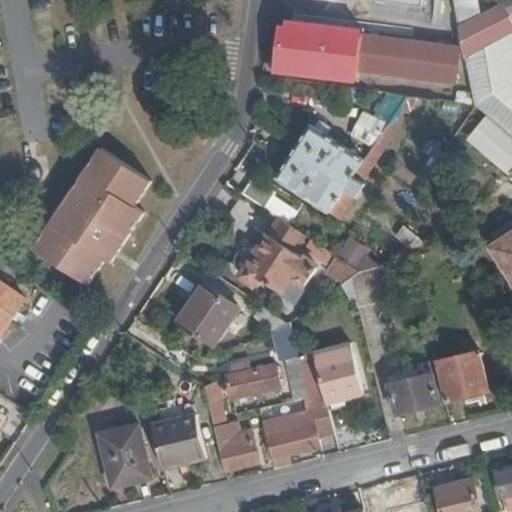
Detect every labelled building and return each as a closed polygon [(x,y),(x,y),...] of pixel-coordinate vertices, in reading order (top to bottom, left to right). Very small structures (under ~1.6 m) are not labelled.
[(452,0),(458,27),(482,14),(479,0),(452,0)] [(511,22),(502,4),(482,14),(458,27),(465,60),(489,47),(511,33),(511,22)] [(362,57),(360,69),(456,83),(460,48),(365,35),(365,37),(362,37),(363,30),(288,19),(287,26),(281,25),(275,70),(356,82),(360,57),(362,57)] [(489,47),(465,60),(473,98),(497,93),(489,47)] [(345,220),(420,97),(392,93),(377,117),(363,109),(354,134),(364,141),(349,151),(313,127),(282,177),(345,220)] [(511,136),(488,116),(470,138),(511,173),(511,136)] [(147,211),(137,204),(154,179),(103,146),(36,247),(90,284),(106,258),(112,263),(147,211)] [(243,193),(290,225),(298,213),(251,181),(243,193)] [(511,234),(492,246),(511,277),(511,234)] [(282,292),(303,258),(270,236),(248,270),(282,292)] [(411,259),(416,280),(471,266),(465,243),(411,259)] [(337,257),(359,272),(366,261),(344,246),(337,257)] [(359,272),(337,257),(327,272),(345,284),(353,279),(361,273),(359,272)] [(384,266),(361,273),(353,279),(360,308),(393,300),(384,266)] [(0,335),(25,298),(0,281),(0,335)] [(214,345),(237,307),(204,285),(180,322),(214,345)] [(136,344),(120,367),(142,382),(158,358),(136,344)] [(318,362),(326,393),(328,401),(328,402),(366,395),(356,354),(318,362)] [(450,402),(489,393),(479,354),(440,363),(450,402)] [(234,374),(225,378),(232,402),(282,388),(276,364),(255,369),(252,360),(231,365),(234,374)] [(389,386),(397,416),(441,405),(433,375),(389,386)] [(221,401),(210,404),(227,472),(259,463),(250,431),(230,436),(221,401)] [(276,468),(292,464),(291,457),(324,449),(320,436),(336,431),(328,402),(328,401),(305,407),(306,413),(264,423),(276,468)] [(164,467),(208,457),(197,414),(153,425),(164,467)] [(141,428),(102,438),(114,488),(153,479),(141,428)] [(511,510),(511,477),(498,481),(507,511),(511,510)] [(442,511),(482,511),(475,483),(437,492),(442,511)]
